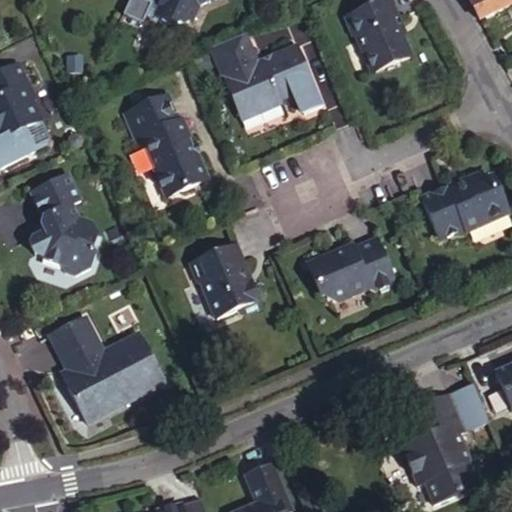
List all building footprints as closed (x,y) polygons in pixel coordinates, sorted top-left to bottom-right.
[(144,0),(141,7),(168,21),(178,1),(186,5),(196,1),(198,0),(144,0)] [(389,0),(376,0),(344,14),(349,31),(351,30),(369,69),(407,52),(390,15),(394,13),(389,0)] [(511,0),(480,0),(469,6),(478,22),(511,4),(511,0)] [(178,1),(168,21),(190,16),(196,1),(186,5),(178,1)] [(242,29),(208,44),(236,111),(253,103),(255,109),(279,98),(278,94),(309,80),(293,40),(254,57),(242,29)] [(24,82),(14,62),(0,69),(0,166),(31,151),(20,128),(37,119),(28,99),(21,84),(24,82)] [(31,97),(24,82),(21,84),(28,99),(31,97)] [(175,117),(164,89),(118,108),(129,137),(138,133),(151,165),(148,166),(160,193),(203,176),(192,150),(191,148),(189,149),(185,142),(183,135),(185,134),(177,116),(175,117)] [(238,116),(255,109),(253,103),(236,111),(238,116)] [(190,140),(185,142),(189,149),(191,148),(192,150),(194,149),(190,140)] [(449,181),(416,195),(432,239),(460,226),(461,229),(504,209),(494,186),(489,185),(484,173),(477,170),(451,182),(449,181)] [(68,204),(77,200),(64,172),(27,191),(39,216),(37,223),(40,229),(35,232),(29,235),(27,242),(32,252),(39,254),(40,258),(58,263),(62,269),(72,273),(87,266),(92,253),(88,246),(93,232),(88,222),(74,218),(68,204)] [(40,229),(37,223),(32,226),(35,232),(40,229)] [(348,242),(303,261),(313,287),(317,285),(322,296),(328,299),(346,292),(347,294),(364,286),(371,289),(388,282),(390,275),(374,235),(349,245),(348,242)] [(233,238),(190,255),(198,277),(215,315),(235,306),(241,309),(260,301),(249,273),(245,275),(239,262),(242,257),(233,238)] [(198,277),(190,255),(186,257),(194,279),(198,277)] [(249,273),(242,257),(239,262),(245,275),(249,273)] [(100,349),(83,314),(47,332),(66,371),(60,374),(84,422),(161,384),(135,332),(107,346),(109,351),(102,354),(100,349)] [(109,351),(107,346),(100,349),(102,354),(109,351)] [(511,364),(494,370),(507,412),(511,410),(511,364)] [(445,395),(414,408),(420,423),(425,435),(416,439),(397,447),(413,487),(420,484),(429,505),(473,486),(463,465),(466,463),(454,435),(460,432),(445,395)] [(425,435),(420,423),(411,427),(416,439),(425,435)] [(475,475),(470,462),(466,463),(463,465),(473,486),(475,475)] [(271,465),(242,478),(255,508),(249,510),(245,508),(236,511),(288,511),(290,511),(271,465)]
